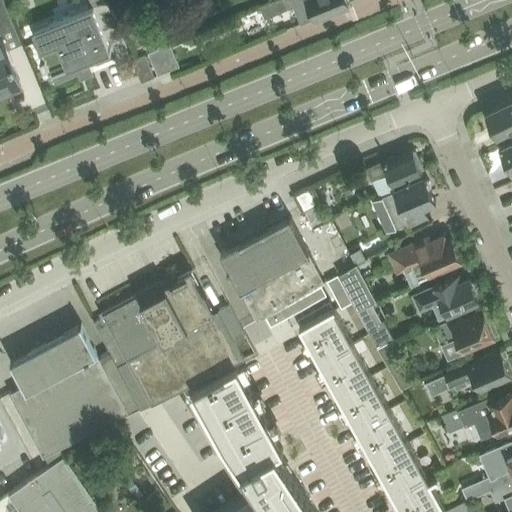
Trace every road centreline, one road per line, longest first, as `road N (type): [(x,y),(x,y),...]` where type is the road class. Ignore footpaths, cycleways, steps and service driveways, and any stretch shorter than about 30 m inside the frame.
road 1 (primary): [(0,245),(511,35)]
road 2 (primary): [(470,0),(0,199)]
road 3 (unclassified): [(0,299),(75,259),(434,111)]
road 4 (residential): [(388,0),(0,156)]
road 5 (residential): [(511,289),(434,111)]
road 6 (residential): [(274,350),(363,511)]
